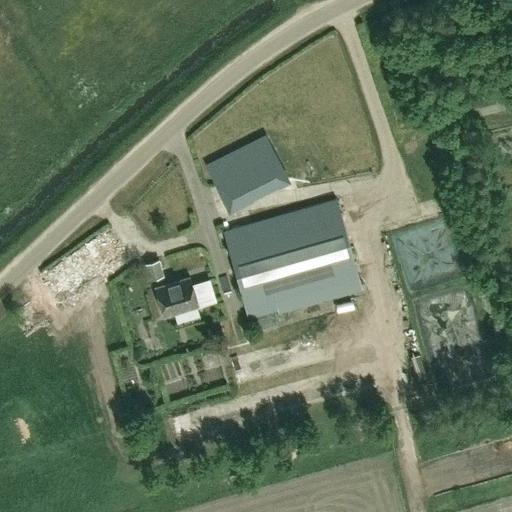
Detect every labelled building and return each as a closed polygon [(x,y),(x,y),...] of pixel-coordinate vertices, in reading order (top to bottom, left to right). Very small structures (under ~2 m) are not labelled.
[(226,176),(271,157),(259,130),(214,150),(226,176)] [(417,199),(420,217),(452,211),(448,192),(417,199)] [(247,319),(361,287),(336,200),(223,232),(247,319)] [(68,297),(132,254),(115,229),(51,272),(68,297)] [(147,278),(159,274),(155,260),(143,263),(147,278)] [(198,307),(215,302),(208,280),(192,285),(189,277),(154,288),(162,317),(197,306),(198,307)] [(443,310),(433,310),(433,355),(470,355),(470,338),(453,338),(453,325),(443,325),(443,310)] [(240,315),(230,319),(236,336),(246,332),(240,315)] [(332,349),(326,332),(302,340),(308,357),(332,349)] [(271,369),(285,365),(280,342),(265,345),(271,369)] [(264,346),(233,355),(239,377),(270,368),(264,346)] [(161,355),(162,376),(183,374),(182,354),(161,355)] [(178,420),(202,417),(200,403),(176,406),(178,420)]
